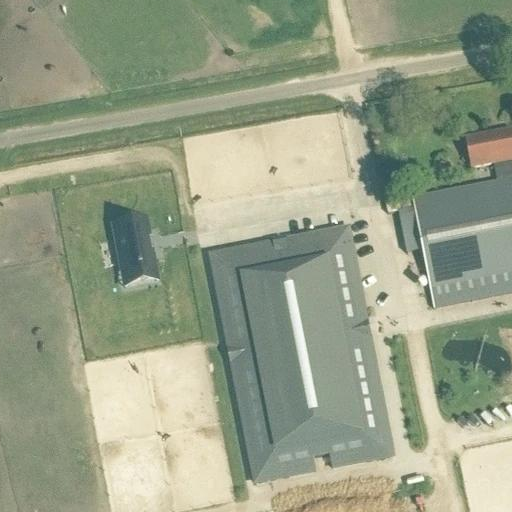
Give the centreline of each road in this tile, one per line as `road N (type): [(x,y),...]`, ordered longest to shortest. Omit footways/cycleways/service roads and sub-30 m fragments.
road 1 (tertiary): [(0,141),(511,50)]
road 2 (track): [(194,235),(177,169),(159,162),(0,186)]
